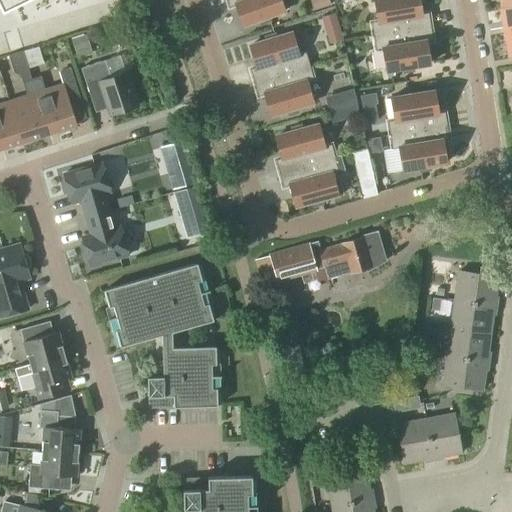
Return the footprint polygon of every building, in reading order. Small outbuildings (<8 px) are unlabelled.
[(0,0),(0,4),(3,11),(26,0),(0,0)] [(225,0),(228,7),(235,5),(243,27),(284,12),(279,0),(225,0)] [(317,0),(321,13),(340,8),(338,0),(317,0)] [(373,37),(430,27),(428,14),(421,15),(418,0),(373,0),(378,22),(370,23),(373,37)] [(511,0),(498,0),(500,8),(511,6),(511,0)] [(504,32),(511,30),(511,6),(500,8),(504,32)] [(325,31),(337,27),(333,13),(320,17),(325,31)] [(430,27),(373,37),(375,50),(382,49),(386,72),(429,65),(425,42),(432,41),(430,27)] [(253,83),(309,66),(305,53),(298,55),(291,33),(249,46),(256,68),(249,70),(253,83)] [(77,60),(92,55),(86,35),(71,39),(77,60)] [(31,79),(22,51),(8,56),(13,74),(20,77),(22,82),(26,95),(8,101),(22,142),(48,134),(31,79)] [(110,77),(105,61),(104,59),(80,67),(85,84),(93,81),(94,83),(99,81),(110,114),(136,105),(125,72),(110,77)] [(309,66),(253,83),(257,97),(264,95),(271,116),(313,104),(306,82),(313,80),(309,66)] [(31,79),(48,134),(76,125),(68,101),(79,98),(70,68),(59,72),(62,83),(43,89),(39,77),(31,79)] [(328,111),(356,103),(353,89),(324,97),(328,111)] [(389,136),(446,126),(444,113),(437,114),(433,91),(390,98),(394,121),(387,122),(389,136)] [(360,97),(365,124),(378,121),(375,105),(377,105),(375,94),(360,97)] [(0,149),(22,142),(8,101),(0,103),(0,149)] [(331,123),(359,116),(356,103),(328,111),(331,123)] [(279,174),(334,159),(331,145),(324,147),(318,125),(275,137),(281,159),(275,161),(279,174)] [(446,126),(389,136),(391,149),(398,148),(402,171),(446,164),(442,141),(449,140),(446,126)] [(369,154),(382,152),(379,137),(367,139),(369,154)] [(164,167),(186,160),(180,140),(159,147),(164,167)] [(352,154),(358,176),(372,173),(366,150),(352,154)] [(340,157),(334,159),(279,174),(282,187),(289,186),(295,208),(337,196),(341,195),(343,195),(337,176),(345,174),(340,157)] [(109,210),(104,193),(110,191),(101,162),(63,174),(71,203),(80,200),(85,217),(109,210)] [(130,196),(116,200),(118,208),(132,204),(130,196)] [(199,209),(178,215),(184,237),(205,231),(199,209)] [(109,210),(85,217),(90,234),(81,237),(90,266),(128,255),(120,226),(114,228),(109,210)] [(382,251),(377,234),(379,233),(379,232),(360,237),(361,239),(320,250),(318,242),(269,256),(256,260),(264,286),(276,283),(277,283),(317,272),(317,270),(324,267),(328,279),(365,268),(362,257),(382,251)] [(0,317),(27,309),(18,280),(28,277),(19,245),(0,250),(0,317)] [(204,304),(198,281),(202,280),(197,263),(104,290),(109,307),(114,306),(120,328),(116,330),(120,347),(162,335),(163,376),(147,377),(148,397),(173,396),(173,407),(218,406),(216,346),(172,347),(172,332),(214,320),(209,303),(204,304)] [(496,307),(497,297),(495,297),(498,278),(458,272),(454,301),(496,307)] [(438,311),(440,299),(432,298),(430,311),(438,311)] [(494,317),(496,307),(454,301),(449,328),(489,334),(492,316),(494,317)] [(303,366),(291,311),(275,314),(287,370),(303,366)] [(29,364),(64,354),(58,331),(48,334),(45,323),(20,330),(29,364)] [(486,353),(489,334),(449,328),(445,356),(488,363),(489,353),(486,353)] [(425,346),(426,333),(417,332),(415,344),(425,346)] [(354,335),(357,354),(368,353),(366,334),(354,335)] [(64,354),(29,364),(14,369),(20,391),(36,387),(39,399),(69,391),(66,378),(71,377),(64,354)] [(486,373),(488,363),(445,356),(441,385),(481,391),(483,372),(486,373)] [(42,450),(78,453),(80,430),(59,428),(60,417),(75,418),(75,417),(69,396),(40,404),(39,428),(43,428),(42,450)] [(405,400),(392,402),(394,413),(407,411),(405,400)] [(432,460),(442,458),(442,456),(461,452),(454,414),(425,419),(432,460)] [(0,433),(10,434),(11,419),(0,418),(0,433)] [(423,462),(432,460),(425,419),(397,424),(404,462),(422,459),(423,462)] [(76,476),(78,453),(42,450),(41,465),(29,464),(28,488),(70,491),(71,476),(76,476)] [(331,507),(373,499),(371,491),(369,491),(365,471),(326,478),(331,507)] [(253,511),(252,476),(207,477),(208,489),(183,490),(184,509),(200,509),(199,511),(253,511)] [(332,511),(372,511),(372,509),(375,509),(373,499),(331,507),(332,511)]
